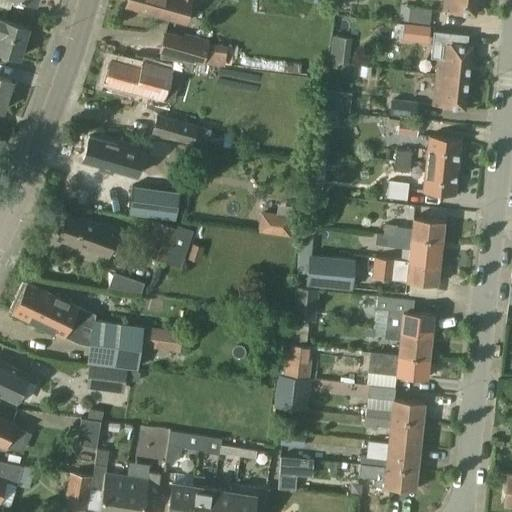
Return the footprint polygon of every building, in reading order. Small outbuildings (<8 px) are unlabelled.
[(192,0),(127,0),(126,6),(187,22),(192,0)] [(475,14),(476,0),(444,0),(444,11),(475,14)] [(398,20),(429,23),(431,9),(400,5),(398,20)] [(0,34),(0,51),(19,57),(28,28),(4,21),(0,19),(0,34),(0,35),(0,34)] [(430,26),(403,23),(401,39),(428,42),(430,26)] [(159,58),(223,66),(226,46),(208,43),(208,40),(184,33),(183,35),(164,30),(158,52),(160,52),(159,58)] [(436,74),(467,77),(471,46),(440,43),(436,74)] [(105,82),(163,99),(170,76),(111,59),(105,82)] [(433,105),(464,108),(467,77),(436,74),(433,105)] [(0,109),(2,110),(12,80),(0,75),(0,109)] [(348,110),(349,90),(321,88),(320,109),(348,110)] [(390,115),(416,118),(417,101),(392,98),(390,115)] [(151,131),(192,142),(197,124),(157,113),(151,131)] [(387,133),(417,136),(418,122),(399,120),(388,119),(387,133)] [(426,163),(458,166),(461,138),(429,135),(426,163)] [(88,137),(81,160),(99,165),(98,169),(110,173),(111,169),(135,176),(143,149),(118,142),(117,146),(88,137)] [(396,149),(394,159),(410,161),(411,151),(396,149)] [(393,170),(409,171),(410,161),(394,159),(393,170)] [(423,191),(454,194),(458,166),(426,163),(423,191)] [(386,197),(406,200),(408,183),(388,180),(386,197)] [(176,215),(179,192),(132,186),(129,209),(176,215)] [(261,211),(258,231),(289,235),(292,215),(261,211)] [(58,239),(107,255),(116,230),(66,214),(58,239)] [(375,233),(377,233),(441,240),(443,221),(413,218),(412,228),(397,226),(397,224),(376,223),(375,233)] [(164,262),(180,267),(192,230),(176,224),(176,226),(154,219),(143,253),(165,260),(164,262)] [(317,239),(318,227),(302,225),(300,237),(317,239)] [(441,240),(377,233),(376,243),(376,245),(409,249),(408,261),(438,264),(441,240)] [(306,283),(351,288),(354,258),(309,253),(306,283)] [(406,281),(436,284),(438,264),(408,261),(376,257),(374,270),(391,272),(390,279),(406,281)] [(111,273),(109,286),(140,291),(142,278),(111,273)] [(87,362),(137,369),(140,346),(179,351),(182,331),(143,326),(94,320),(95,314),(26,281),(12,312),(63,337),(64,336),(78,343),(77,343),(90,345),(87,362)] [(318,289),(295,287),(292,318),(315,320),(318,289)] [(386,317),(385,330),(431,335),(433,314),(412,312),(414,299),(377,295),(375,308),(385,309),(384,317),(386,317)] [(431,335),(385,330),(384,338),(399,339),(398,354),(429,358),(431,335)] [(288,340),(284,372),(308,375),(312,343),(288,340)] [(396,375),(427,378),(429,358),(398,354),(371,352),(370,363),(381,364),(380,368),(396,370),(396,375)] [(0,395),(15,402),(28,374),(0,361),(0,395)] [(86,387),(123,392),(126,368),(89,363),(86,387)] [(279,371),(275,405),(305,409),(309,375),(308,375),(284,372),(279,371)] [(364,418),(422,424),(424,402),(393,398),(392,410),(366,407),(364,418)] [(87,418),(101,420),(102,411),(88,408),(87,418)] [(0,444),(5,447),(17,424),(0,415),(0,444)] [(76,444),(96,447),(101,420),(87,418),(86,419),(80,418),(76,444)] [(388,442),(419,446),(422,424),(364,418),(363,424),(390,428),(388,442)] [(167,445),(198,450),(200,435),(169,431),(167,445)] [(208,437),(200,435),(198,450),(206,451),(208,437)] [(358,464),(417,470),(419,446),(388,442),(387,458),(360,455),(358,464)] [(219,454),(240,457),(241,447),(221,444),(219,454)] [(240,457),(255,459),(257,450),(241,447),(240,457)] [(99,510),(109,511),(121,511),(129,462),(126,477),(105,473),(108,450),(97,448),(91,488),(102,490),(99,510)] [(0,497),(5,481),(16,485),(23,466),(0,460),(0,497)] [(121,511),(143,511),(146,496),(156,498),(160,474),(148,473),(149,465),(129,462),(121,511)] [(383,487),(414,490),(417,470),(358,464),(358,472),(358,476),(373,478),(372,486),(383,487)] [(167,511),(189,511),(195,474),(174,471),(167,511)] [(279,471),(278,487),(295,489),(296,472),(279,471)] [(63,506),(85,510),(91,477),(69,472),(63,506)] [(511,504),(511,472),(507,472),(503,504),(511,504)] [(189,511),(209,511),(214,488),(203,486),(204,476),(195,474),(189,511)] [(209,511),(230,511),(236,483),(225,481),(224,489),(214,488),(209,511)] [(230,511),(265,511),(269,488),(255,486),(254,494),(243,492),(245,484),(236,483),(230,511)]
